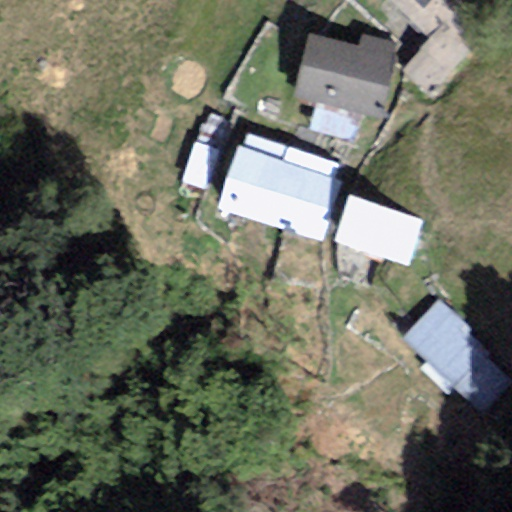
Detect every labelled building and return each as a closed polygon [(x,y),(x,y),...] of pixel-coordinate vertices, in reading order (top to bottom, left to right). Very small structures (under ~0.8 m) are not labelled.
[(458,0),(388,0),(429,40),(400,70),(427,97),(470,53),(454,38),(459,33),(447,21),(464,5),(458,0)] [(357,45),(305,34),(305,38),(292,99),(379,117),(394,44),(359,37),(357,45)] [(340,182),(234,146),(213,206),(319,242),(340,182)] [(424,220),(348,196),(333,242),(409,266),(424,220)] [(438,300),(401,339),(480,414),(510,382),(483,357),(487,353),(467,334),(470,330),(438,300)]
